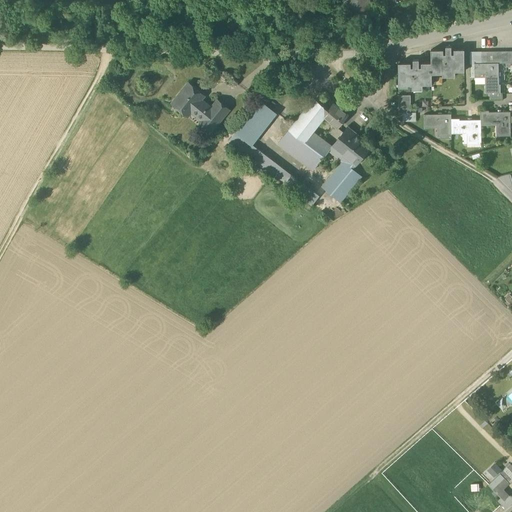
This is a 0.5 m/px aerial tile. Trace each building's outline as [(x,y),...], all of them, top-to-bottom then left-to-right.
[(368,0),(349,0),(349,13),(368,14),(368,0)] [(454,50),(454,53),(451,54),(451,47),(446,47),(446,54),(443,54),(443,74),(455,73),(455,71),(464,71),(464,49),(454,50)] [(431,50),(430,63),(421,63),(421,67),(418,67),(418,60),(413,60),(413,67),(411,67),(410,63),(398,63),(398,84),(409,84),(409,87),(422,87),(422,82),(432,81),(431,74),(443,74),(443,54),(443,50),(431,50)] [(499,84),(498,63),(497,63),(492,63),(486,64),(481,64),(476,64),(474,64),(474,74),(485,73),(485,76),(485,93),(500,93),(500,84),(499,84)] [(218,100),(212,108),(201,99),(204,96),(189,83),(174,101),(189,113),(192,110),(203,119),(200,121),(211,130),(228,109),(218,100)] [(333,104),(319,93),(314,99),(328,110),(333,104)] [(399,113),(402,113),(403,121),(416,121),(415,113),(410,113),(410,95),(398,96),(399,113)] [(328,110),(314,99),(309,105),(323,117),(328,110)] [(260,101),(235,132),(252,144),(276,113),(260,101)] [(348,115),(333,104),(328,110),(342,122),(348,115)] [(323,117),(309,105),(290,130),(304,141),(312,131),(323,117)] [(510,111),(489,111),(489,110),(480,110),(480,119),(480,125),(500,125),(500,136),(511,135),(510,111)] [(451,114),(424,114),(425,128),(440,127),(441,136),(451,136),(451,118),(451,114)] [(480,119),(459,120),(459,118),(451,118),(451,133),(470,133),(470,144),(481,144),(480,125),(480,119)] [(370,146),(348,128),(332,147),(355,165),(370,146)] [(312,131),(304,141),(290,130),(289,129),(278,144),(313,170),(329,151),(332,147),(312,131)] [(252,144),(235,132),(227,141),(244,154),(249,148),(252,144)] [(355,165),(332,147),(329,151),(342,162),(351,170),(352,169),(355,165)] [(316,198),(249,148),(244,154),(311,205),(316,198)] [(351,170),(342,162),(322,187),(340,202),(361,177),(352,169),(351,170)] [(487,469),(495,477),(503,469),(495,462),(487,469)] [(511,503),(511,495),(504,488),(511,479),(511,463),(511,462),(488,484),(501,497),(498,500),(507,509),(511,503)] [(489,472),(485,476),(491,481),(494,477),(489,472)]
